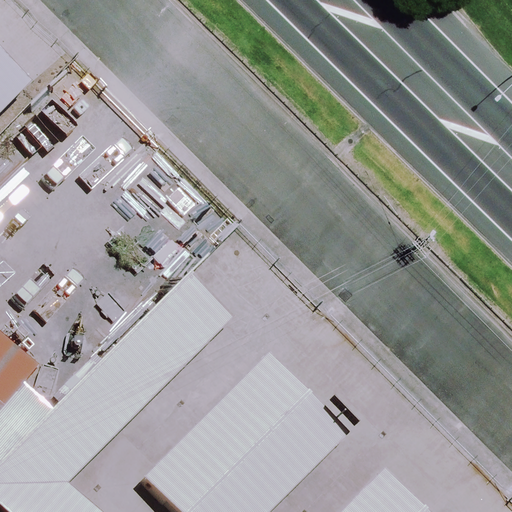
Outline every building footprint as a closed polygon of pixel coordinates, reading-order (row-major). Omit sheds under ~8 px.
[(0,115),(26,90),(0,63),(0,115)] [(173,285),(194,263),(179,250),(145,285),(119,260),(74,307),(100,332),(114,346),(173,285)] [(89,511),(62,489),(227,323),(184,280),(0,462),(0,511),(89,511)] [(269,511),(343,438),(263,359),(138,484),(166,511),(269,511)] [(416,511),(379,474),(340,511),(416,511)]
